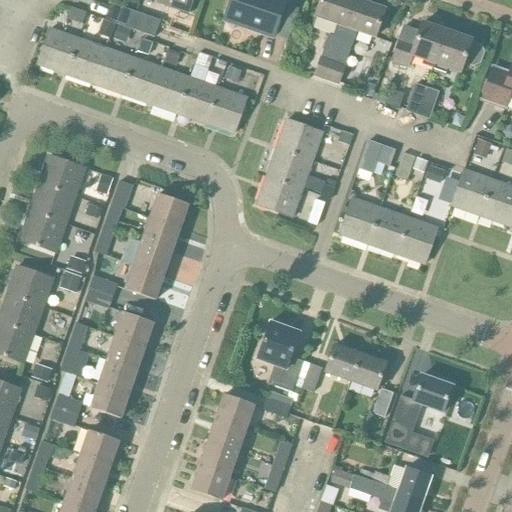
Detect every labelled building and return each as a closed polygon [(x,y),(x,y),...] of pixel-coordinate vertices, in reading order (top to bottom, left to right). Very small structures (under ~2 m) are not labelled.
[(158,0),(158,3),(187,14),(192,0),(158,0)] [(231,0),(224,22),(272,39),(286,0),(231,0)] [(333,38),(329,37),(314,76),(326,80),(354,0),(321,0),(315,18),(337,25),(333,38)] [(384,10),(355,0),(354,0),(326,80),(338,85),(357,32),(374,38),(384,10)] [(111,4),(106,20),(115,25),(129,30),(136,13),(111,4)] [(289,6),(278,37),(288,41),(299,10),(289,6)] [(86,13),(71,8),(67,20),(71,21),(83,25),(86,13)] [(160,21),(136,13),(129,30),(154,38),(160,21)] [(115,25),(106,20),(105,22),(103,21),(98,36),(109,40),(115,25)] [(435,65),(447,32),(422,23),(414,47),(399,42),(392,62),(407,68),(411,56),(435,65)] [(118,27),(113,39),(124,44),(129,32),(118,27)] [(56,67),(68,71),(79,40),(50,30),(37,66),(38,67),(38,66),(53,71),(56,67)] [(471,41),(447,32),(435,65),(459,74),(463,62),(475,66),(480,63),(484,53),(481,47),(470,43),(471,41)] [(79,40),(68,71),(79,75),(79,80),(94,86),(107,50),(79,40)] [(141,40),(137,52),(148,56),(153,44),(141,40)] [(111,86),(124,91),(135,60),(107,50),(94,86),(108,91),(111,86)] [(168,50),(164,64),(176,68),(180,55),(168,50)] [(135,100),(150,105),(163,70),(135,60),(124,91),(135,95),(135,100)] [(505,109),(509,97),(511,98),(511,65),(509,74),(493,68),(482,101),(505,109)] [(228,67),(224,80),(237,84),(241,72),(228,67)] [(180,110),(190,80),(163,70),(150,105),(164,110),(167,106),(180,110)] [(206,125),(207,120),(218,89),(190,80),(180,110),(191,114),(190,120),(206,125)] [(367,84),(363,95),(372,98),(376,87),(367,84)] [(417,116),(427,89),(415,85),(406,112),(417,116)] [(246,99),(218,89),(207,120),(219,124),(218,129),(233,135),(232,135),(233,135),(246,99)] [(389,89),(384,104),(399,109),(404,95),(389,89)] [(438,93),(427,89),(417,116),(429,120),(438,93)] [(281,152),(312,163),(322,134),(286,121),(286,122),(281,137),(285,140),(281,152)] [(341,132),(337,143),(348,147),(352,136),(341,132)] [(478,140),(473,155),(486,160),(491,145),(478,140)] [(511,152),(506,150),(501,163),(511,167),(511,152)] [(266,178),(271,180),(302,191),(312,163),(281,152),(277,163),(272,163),(266,178)] [(85,170),(49,157),(43,172),(47,175),(43,186),(75,197),(85,170)] [(416,159),(412,170),(423,174),(427,163),(416,159)] [(428,167),(424,180),(440,185),(444,172),(428,167)] [(464,171),(453,203),(451,207),(452,208),(452,207),(466,212),(469,208),(481,212),(492,181),(464,171)] [(106,179),(106,178),(101,176),(95,192),(108,197),(114,181),(106,179)] [(302,191),(271,180),(267,191),(262,191),(256,206),(292,219),(302,191)] [(511,188),(492,181),(481,212),(493,216),(493,222),(508,227),(511,214),(511,188)] [(124,210),(126,205),(132,186),(120,182),(112,206),(121,209),(124,210)] [(75,197),(43,186),(39,185),(34,200),(37,203),(34,214),(66,225),(75,197)] [(321,195),(320,197),(330,200),(334,188),(324,185),(321,195)] [(158,195),(151,214),(149,219),(180,230),(188,206),(158,195)] [(380,210),(352,200),(339,236),(340,236),(355,241),(358,236),(369,240),(380,210)] [(88,205),(84,215),(97,220),(101,210),(88,205)] [(113,233),(121,209),(112,206),(103,230),(113,233)] [(381,250),(395,255),(408,220),(380,210),(369,240),(381,245),(381,250)] [(66,225),(34,214),(30,212),(24,228),(28,230),(24,241),(20,240),(20,241),(56,254),(66,225)] [(180,230),(149,219),(141,243),(172,254),(180,230)] [(437,230),(408,220),(395,255),(396,255),(398,250),(409,254),(409,260),(423,265),(424,266),(437,230)] [(105,256),(113,233),(103,230),(95,253),(105,256)] [(172,254),(141,243),(133,267),(163,277),(172,254)] [(70,258),(66,270),(81,275),(85,264),(70,258)] [(163,277),(133,267),(125,291),(155,301),(163,277)] [(53,280),(35,274),(17,268),(11,283),(15,285),(11,297),(7,295),(7,296),(43,308),(53,280)] [(65,273),(60,290),(75,295),(81,278),(65,273)] [(117,286),(93,278),(89,290),(113,298),(117,286)] [(109,310),(113,298),(89,290),(85,302),(109,310)] [(43,308),(7,296),(2,310),(5,313),(1,324),(0,323),(0,324),(33,336),(43,308)] [(153,324),(134,317),(123,313),(115,337),(145,348),(153,324)] [(63,316),(60,327),(68,329),(71,318),(63,316)] [(267,384),(271,386),(292,393),(302,362),(290,358),(299,333),(270,323),(260,351),(277,357),(267,384)] [(33,336),(0,324),(0,355),(23,364),(33,336)] [(69,349),(79,352),(88,328),(77,324),(69,349)] [(137,372),(145,348),(115,337),(106,361),(137,372)] [(335,346),(328,365),(325,373),(351,382),(360,355),(335,346)] [(86,355),(79,352),(69,349),(61,371),(78,377),(86,355)] [(360,355),(351,382),(376,391),(386,364),(360,355)] [(129,396),(137,372),(106,361),(98,385),(129,396)] [(48,384),(52,371),(36,365),(31,378),(48,384)] [(321,369),(310,366),(302,390),(313,394),(321,369)] [(401,397),(392,421),(412,428),(420,406),(442,413),(452,387),(421,376),(413,401),(401,397)] [(0,414),(11,418),(21,391),(0,383),(0,414)] [(120,419),(129,396),(98,385),(90,409),(120,419)] [(37,386),(33,398),(47,403),(51,390),(37,386)] [(394,395),(382,391),(374,415),(386,419),(394,395)] [(83,405),(59,396),(54,408),(79,416),(83,405)] [(216,420),(246,430),(254,406),(224,396),(216,420)] [(290,408),(267,400),(262,413),(286,421),(290,408)] [(54,408),(50,420),(74,428),(79,416),(54,408)] [(11,418),(0,414),(0,445),(1,446),(11,418)] [(216,420),(207,443),(237,454),(246,430),(216,420)] [(25,424),(21,437),(36,441),(39,429),(25,424)] [(88,432),(82,450),(80,455),(111,466),(119,442),(88,432)] [(45,470),(53,446),(42,442),(34,466),(45,470)] [(291,447),(288,446),(276,442),(272,452),(277,454),(272,467),(283,470),(291,447)] [(207,443),(199,467),(229,478),(237,454),(207,443)] [(0,471),(4,473),(8,461),(11,451),(1,447),(1,446),(0,445),(0,471)] [(11,451),(8,461),(22,466),(25,455),(11,451)] [(102,490),(111,466),(80,455),(72,479),(102,490)] [(45,470),(34,466),(26,490),(37,494),(45,470)] [(191,491),(210,498),(221,502),(229,478),(199,467),(191,491)] [(264,490),(272,493),(275,494),(283,470),(272,467),(264,490)] [(418,511),(423,500),(398,491),(387,487),(358,477),(355,475),(354,476),(336,469),(331,483),(350,490),(350,489),(381,500),(378,510),(384,511),(418,511)] [(398,491),(423,500),(431,477),(406,469),(398,491)] [(361,470),(358,477),(387,487),(390,478),(375,472),(374,475),(361,470)] [(6,479),(3,487),(14,491),(17,483),(6,479)] [(89,511),(94,511),(102,490),(72,479),(64,503),(89,511)] [(89,511),(64,503),(60,511),(89,511)]
